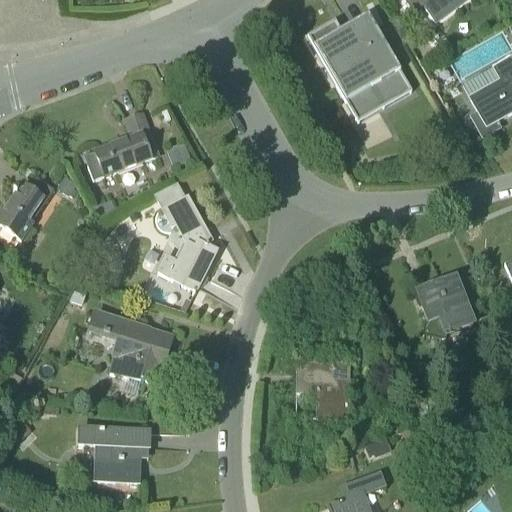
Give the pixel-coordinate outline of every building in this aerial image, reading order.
[(435,27),(468,2),(466,0),(407,0),(410,3),(414,0),(424,0),(429,6),(423,11),(435,27)] [(412,96),(367,19),(347,31),(351,39),(345,43),(335,24),(307,40),(347,110),(350,109),(347,105),(371,92),(383,112),(412,96)] [(486,131),(495,126),(511,116),(511,58),(493,69),(502,84),(470,102),(486,131)] [(108,180),(114,177),(158,160),(157,159),(157,160),(141,120),(126,126),(132,142),(98,155),(94,157),(98,167),(87,171),(93,186),(108,180)] [(76,188),(64,180),(55,193),(67,201),(76,188)] [(53,194),(46,189),(36,182),(28,194),(21,190),(17,196),(14,194),(12,197),(15,199),(5,215),(2,213),(0,215),(0,230),(20,244),(31,227),(27,225),(41,203),(45,206),(53,194)] [(154,276),(170,284),(193,296),(192,297),(194,298),(215,256),(216,256),(216,255),(207,250),(208,248),(207,247),(211,245),(187,202),(187,201),(163,214),(172,230),(177,228),(193,257),(187,268),(179,267),(163,259),(154,276)] [(115,217),(110,204),(91,211),(96,224),(115,217)] [(90,288),(107,286),(106,275),(105,258),(88,259),(89,276),(90,288)] [(417,298),(417,299),(428,326),(439,321),(446,339),(473,327),(460,297),(462,297),(456,282),(417,298)] [(76,287),(70,305),(82,309),(88,291),(76,287)] [(179,314),(183,317),(189,304),(184,302),(179,314)] [(141,331),(124,325),(124,324),(93,315),(86,340),(114,348),(110,361),(112,361),(107,377),(125,382),(127,388),(138,386),(143,387),(144,386),(155,390),(159,374),(162,374),(172,341),(141,332),(141,331)] [(347,427),(348,371),(319,371),(319,370),(298,370),(298,371),(295,371),(295,400),(317,400),(317,426),(347,427)] [(19,411),(14,404),(8,409),(13,415),(19,411)] [(56,414),(57,406),(38,405),(37,413),(56,414)] [(149,435),(103,434),(78,433),(78,450),(95,450),(94,487),(138,488),(139,452),(148,452),(149,435)] [(364,463),(374,459),(370,446),(360,449),(364,463)] [(366,511),(361,499),(383,491),(378,478),(340,492),(345,505),(342,506),(342,504),(338,506),(339,507),(328,511),(328,510),(327,510),(327,511),(366,511)]
